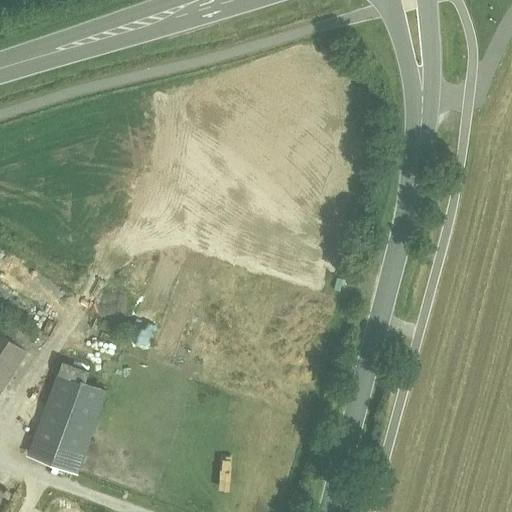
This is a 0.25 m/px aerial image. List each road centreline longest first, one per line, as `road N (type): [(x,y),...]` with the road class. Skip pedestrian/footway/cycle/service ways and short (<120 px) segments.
road 1 (tertiary): [(329,511),(414,171),(420,68),(407,0)]
road 2 (primary): [(0,68),(214,0)]
